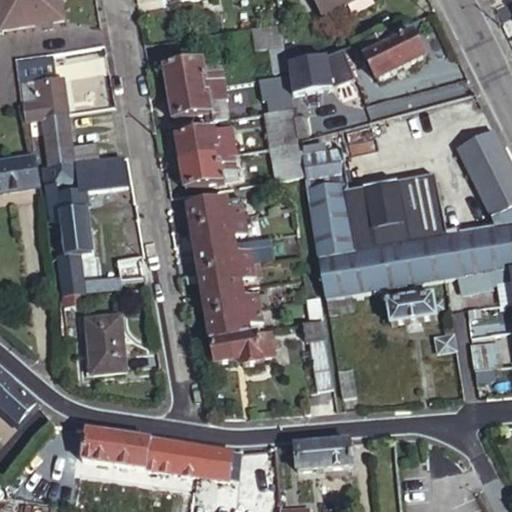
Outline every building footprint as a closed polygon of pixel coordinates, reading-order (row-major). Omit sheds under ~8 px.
[(65,25),(60,0),(0,0),(0,31),(1,35),(65,25)] [(213,4),(212,0),(173,0),(174,1),(182,0),(184,0),(186,8),(213,4)] [(361,0),(315,0),(325,19),(361,0)] [(406,29),(360,50),(376,85),(424,64),(414,43),(412,44),(406,29)] [(282,30),(249,35),(253,57),(266,54),(270,78),(290,75),(289,68),(282,30)] [(323,61),(321,44),(296,48),(298,64),(323,61)] [(50,65),(48,60),(16,65),(20,89),(28,88),(29,101),(42,98),(43,107),(24,110),(26,127),(44,124),(70,120),(65,83),(46,86),(42,66),(50,65)] [(331,63),(289,68),(290,75),(294,100),(335,94),(331,63)] [(165,72),(170,99),(221,91),(217,65),(165,72)] [(285,115),(293,114),(288,80),(260,85),(263,106),(268,105),(270,118),(285,115)] [(207,119),(208,128),(223,126),(219,105),(223,105),(221,91),(170,99),(174,124),(207,119)] [(278,153),(291,151),(285,115),(270,118),(265,119),(268,127),(272,154),(278,153)] [(73,137),(70,120),(44,124),(48,141),(73,137)] [(177,143),(181,169),(232,160),(228,135),(177,143)] [(511,165),(497,135),(460,154),(500,234),(460,240),(459,235),(445,236),(436,180),(349,194),(343,153),(304,159),(307,181),(328,303),(349,299),(386,293),(420,288),(445,284),(492,277),(511,273),(511,165)] [(73,137),(48,141),(51,156),(75,152),(73,137)] [(75,152),(51,156),(45,157),(48,174),(102,166),(99,149),(75,152)] [(304,159),(302,149),(291,151),(278,153),(281,175),(291,174),(293,183),(307,181),(304,159)] [(0,166),(0,194),(42,188),(37,160),(0,166)] [(232,160),(181,169),(185,195),(234,186),(233,175),(235,174),(232,160)] [(102,166),(48,174),(68,306),(83,303),(85,303),(80,263),(94,261),(85,199),(128,192),(123,163),(102,166)] [(211,206),(190,210),(194,233),(224,228),(222,214),(212,215),(211,206)] [(224,228),(194,233),(198,256),(218,252),(217,245),(226,244),(224,228)] [(275,268),(271,243),(218,252),(198,256),(202,280),(231,275),(275,268)] [(111,284),(122,283),(144,280),(142,269),(109,274),(111,284)] [(511,273),(492,277),(493,288),(511,285),(511,273)] [(202,280),(205,300),(225,297),(224,291),(234,289),(231,275),(202,280)] [(124,293),(122,283),(111,284),(92,286),(93,297),(124,293)] [(420,288),(386,293),(388,305),(386,305),(389,328),(435,321),(431,299),(422,300),(420,288)] [(205,300),(209,323),(238,318),(236,303),(226,305),(225,297),(205,300)] [(350,313),(349,299),(328,303),(330,316),(350,313)] [(83,303),(68,306),(69,317),(74,316),(75,312),(84,310),(83,303)] [(316,305),(311,306),(315,328),(320,328),(316,305)] [(306,311),(310,329),(315,328),(311,306),(306,307),(306,311)] [(209,323),(212,346),(232,343),(231,333),(241,332),(238,318),(209,323)] [(131,375),(121,323),(89,329),(98,381),(131,375)] [(328,394),(334,393),(323,327),(320,328),(315,328),(310,329),(302,331),(305,346),(308,345),(317,395),(328,394)] [(232,343),(212,346),(216,368),(244,364),(244,370),(264,367),(264,361),(277,360),(275,350),(280,350),(279,344),(261,346),(260,338),(232,343)] [(457,353),(455,338),(437,340),(439,356),(457,353)] [(474,377),(504,373),(501,348),(471,353),(474,377)] [(0,403),(17,385),(0,369),(0,403)] [(474,377),(478,403),(511,399),(511,371),(504,373),(474,377)] [(358,377),(340,380),(344,404),(361,401),(358,377)] [(17,385),(0,403),(0,405),(22,425),(41,406),(17,385)] [(242,458),(168,446),(89,433),(85,462),(228,485),(228,481),(238,482),(242,458)] [(351,446),(298,451),(300,478),(354,473),(351,446)]
